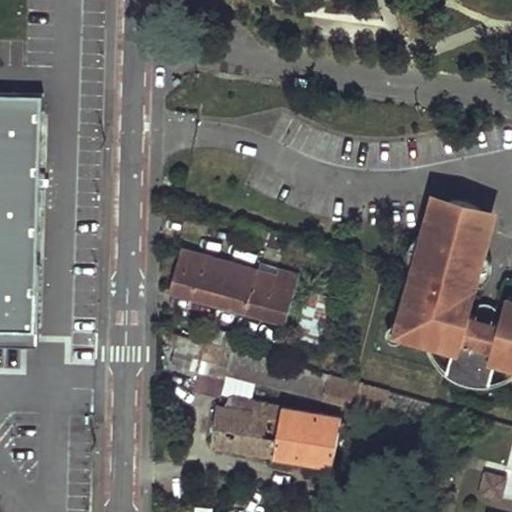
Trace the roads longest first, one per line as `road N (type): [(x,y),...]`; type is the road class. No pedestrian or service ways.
road 1 (residential): [(121,511),(132,41)]
road 2 (residential): [(132,41),(511,102)]
